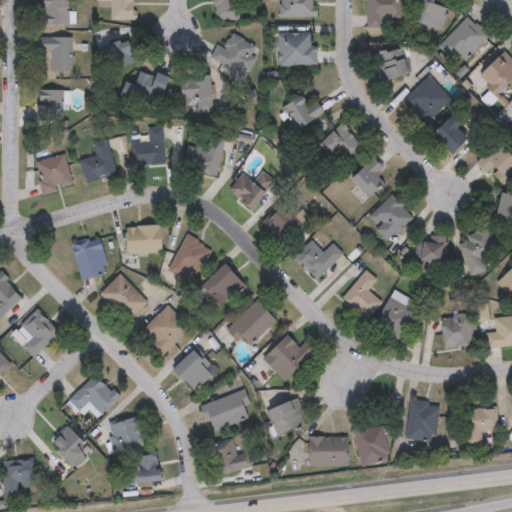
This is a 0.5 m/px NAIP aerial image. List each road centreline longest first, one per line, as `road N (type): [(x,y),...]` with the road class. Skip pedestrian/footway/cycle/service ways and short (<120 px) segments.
road 1 (residential): [(0,229),(124,196),(166,195),(223,222),(363,353),(434,373),(511,368)]
road 2 (residential): [(102,331),(55,286),(14,226),(12,0)]
road 3 (secondary): [(511,472),(194,511)]
road 4 (residential): [(346,0),(352,76),(451,191)]
road 5 (residential): [(102,331),(172,414),(186,444),(194,511)]
road 6 (residential): [(102,331),(9,417)]
